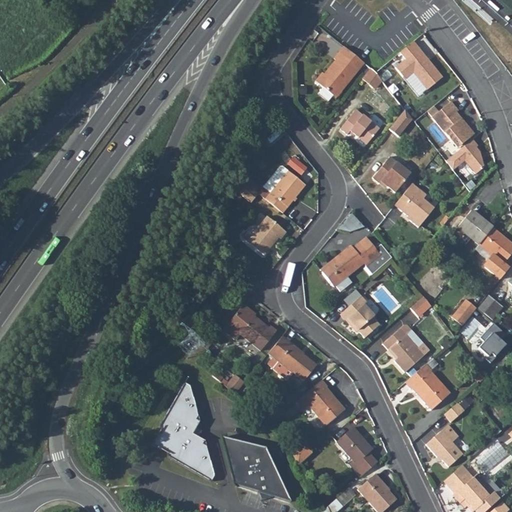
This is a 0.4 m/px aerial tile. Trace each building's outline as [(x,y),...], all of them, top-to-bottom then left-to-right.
[(444,78),(422,48),(416,40),(402,51),(408,59),(398,66),(405,76),(411,72),(415,72),(428,90),(444,78)] [(363,63),(342,47),(332,61),(333,62),(322,76),(320,75),(314,83),(321,89),(331,97),(334,100),(363,63)] [(399,54),(391,61),(395,66),(404,60),(399,54)] [(373,88),(380,78),(376,72),(373,70),(370,68),(361,79),(373,88)] [(380,78),(373,88),(375,90),(382,81),(380,78)] [(331,97),(321,89),(317,95),(326,103),(331,97)] [(452,103),(432,118),(451,143),(457,139),(461,146),(472,138),(466,130),(468,128),(457,114),(459,112),(452,103)] [(405,109),(389,128),(399,136),(413,119),(405,109)] [(355,111),(339,131),(347,137),(350,133),(366,146),(378,130),(355,111)] [(457,139),(451,143),(456,150),(461,146),(457,139)] [(473,140),(446,162),(453,171),(465,161),(476,175),(484,168),(480,153),(477,148),(478,147),(473,140)] [(303,175),(309,168),(294,156),(288,164),(303,175)] [(389,159),(373,180),(379,185),(381,183),(395,194),(410,175),(390,159),(389,159)] [(263,190),(269,194),(287,173),(282,169),(279,169),(263,190)] [(269,194),(264,201),(282,215),(304,186),(287,173),(269,194)] [(243,184),(239,195),(250,204),(258,195),(243,184)] [(412,185),(393,208),(410,221),(410,223),(418,230),(435,210),(423,201),(426,197),(412,185)] [(457,228),(477,245),(491,227),(471,210),(457,228)] [(249,239),(246,243),(263,257),(271,248),(269,247),(276,238),(280,241),(285,234),(265,219),(249,239)] [(491,255),(484,264),(484,268),(492,275),(501,264),(502,264),(511,251),(511,243),(491,227),(477,245),(491,255)] [(336,261),(321,273),(333,288),(364,264),(366,266),(365,267),(372,275),(391,258),(380,245),(374,249),(365,238),(351,249),(350,246),(334,259),(336,261)] [(499,280),(508,269),(502,264),(501,264),(492,275),(499,280)] [(349,306),(360,297),(355,290),(344,300),(349,306)] [(486,295),(477,306),(492,318),(502,305),(488,293),(486,295)] [(341,314),(347,321),(349,319),(359,329),(365,337),(380,324),(373,317),(375,316),(365,305),(367,303),(361,296),(360,297),(349,306),(341,314)] [(422,297),(410,308),(418,317),(430,306),(429,305),(422,297)] [(472,312),(476,308),(469,301),(466,299),(451,316),(462,325),(472,312)] [(243,307),(222,333),(234,343),(239,336),(261,352),(276,331),(270,327),(268,329),(253,318),(254,316),(243,307)] [(505,347),(499,342),(505,336),(490,323),(477,337),(483,343),(477,350),(491,362),(505,347)] [(405,326),(384,345),(390,351),(392,349),(399,357),(395,361),(405,372),(424,355),(430,350),(423,343),(418,348),(407,336),(412,330),(409,327),(408,326),(405,326)] [(412,330),(407,336),(418,348),(423,343),(412,330)] [(282,337),(268,355),(288,370),(304,382),(317,366),(303,355),(302,356),(298,353),(300,350),(282,337)] [(425,365),(405,383),(411,389),(412,388),(419,396),(421,394),(427,401),(426,403),(432,410),(450,394),(430,372),(431,372),(425,365)] [(471,376),(478,384),(484,379),(477,371),(471,376)] [(236,377),(227,389),(236,396),(244,385),(236,377)] [(321,380),(300,398),(306,405),(308,404),(326,425),(345,409),(326,388),(326,387),(321,380)] [(159,437),(154,447),(164,453),(167,451),(168,455),(169,459),(212,483),(215,477),(207,446),(205,445),(207,442),(200,438),(203,433),(198,430),(202,424),(198,421),(199,418),(191,387),(185,384),(161,428),(163,436),(159,437)] [(458,403),(445,414),(452,423),(466,411),(458,403)] [(275,406),(263,418),(271,424),(276,419),(282,414),(275,406)] [(449,424),(426,444),(437,458),(440,456),(449,466),(463,454),(452,442),(459,437),(449,424)] [(370,452),(361,441),(363,439),(353,427),(336,443),(356,465),(371,452),(370,452)] [(225,439),(238,486),(292,503),(266,449),(225,439)] [(296,447),(291,452),(299,467),(313,454),(302,442),(296,447)] [(445,481),(455,493),(468,482),(462,475),(467,470),(463,466),(445,481)] [(455,493),(453,495),(461,503),(465,500),(467,503),(468,506),(472,511),(484,511),(503,495),(504,494),(490,479),(483,485),(474,476),(473,477),(467,470),(462,475),(468,482),(455,493)] [(377,474),(359,490),(378,511),(384,511),(397,501),(387,489),(389,488),(377,474)] [(504,500),(490,511),(508,511),(511,509),(504,500)]
